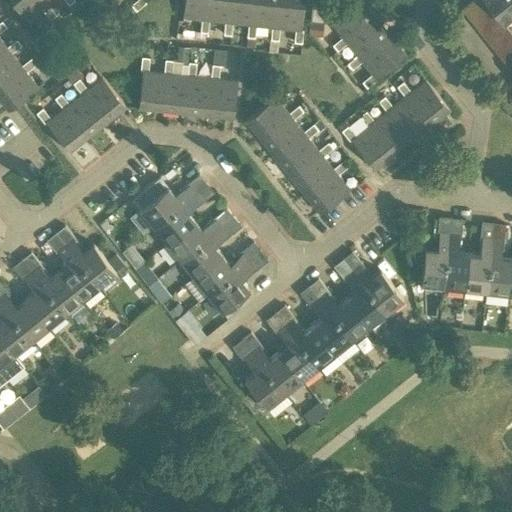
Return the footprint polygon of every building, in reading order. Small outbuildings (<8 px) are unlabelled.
[(45,5),(41,0),(10,0),(26,20),(41,8),(49,18),(55,14),(47,4),(45,5)] [(143,0),(134,0),(130,4),(135,10),(144,2),(143,0)] [(205,19),(207,0),(183,0),(181,16),(192,17),(191,30),(190,38),(205,39),(207,19),(205,19)] [(207,0),(205,19),(207,19),(224,21),(222,34),(230,35),(231,22),(229,22),(231,0),(207,0)] [(254,0),(231,0),(229,22),(231,22),(247,24),(246,36),(253,37),(255,24),(252,24),(254,0)] [(278,0),(254,0),(252,24),(255,24),(270,26),(269,39),(276,40),(278,27),(276,27),(278,0)] [(278,0),(276,27),(278,27),(294,29),(293,41),(289,41),(288,57),(302,59),(303,43),(300,42),(301,30),(300,29),(302,0),(278,0)] [(312,0),(310,19),(323,21),(325,0),(312,0)] [(344,40),(375,16),(361,0),(356,0),(329,21),(341,36),(331,43),(336,50),(346,42),(344,40)] [(487,2),(485,0),(471,0),(460,8),(468,18),(487,2)] [(511,0),(485,0),(487,2),(494,11),(501,20),(503,22),(511,14),(511,0)] [(487,2),(468,18),(475,27),(494,11),(487,2)] [(501,20),(494,11),(475,27),(482,35),(501,20)] [(389,34),(375,16),(344,40),(346,42),(356,55),(346,63),(351,68),(361,60),(359,58),(389,34)] [(501,20),(482,35),(489,44),(508,29),(503,22),(501,20)] [(322,35),(323,22),(309,21),(308,34),(322,35)] [(176,33),(175,36),(190,38),(191,30),(181,29),(181,34),(176,33)] [(511,39),(511,33),(508,29),(489,44),(496,53),(511,39)] [(359,58),(361,60),(370,73),(361,80),(365,86),(375,78),(374,77),(404,53),(389,34),(359,58)] [(6,46),(8,48),(0,54),(0,84),(22,67),(21,65),(10,52),(20,45),(15,39),(6,46)] [(275,51),(276,40),(269,39),(267,50),(275,51)] [(511,54),(511,39),(496,53),(503,62),(511,54)] [(186,65),(188,47),(177,46),(175,64),(186,65)] [(224,64),(225,50),(213,48),(212,63),(224,64)] [(511,69),(511,54),(503,62),(510,71),(511,69)] [(140,68),(141,69),(137,107),(161,110),(165,71),(163,71),(147,69),(149,57),(141,56),(140,68)] [(21,65),(22,67),(0,84),(0,100),(7,110),(37,86),(25,71),(35,63),(30,57),(21,65)] [(165,71),(161,110),(185,112),(189,74),(186,74),(170,72),(171,59),(164,59),(163,71),(165,71)] [(186,74),(189,74),(185,112),(208,115),(212,76),(210,76),(194,74),(195,62),(188,61),(186,74)] [(212,76),(208,115),(232,117),(236,79),(217,77),(218,65),(211,64),(210,76),(212,76)] [(101,75),(86,87),(78,77),(72,82),(80,92),(82,91),(106,121),(125,106),(101,75)] [(424,78),(410,90),(402,80),(396,85),(404,95),(405,93),(430,124),(449,109),(424,78)] [(289,81),(282,86),(286,90),(292,85),(289,82),(289,81)] [(289,114),(288,112),(277,98),(286,91),(286,90),(282,86),(273,93),(274,95),(243,119),(259,138),(289,114)] [(82,91),(80,92),(68,102),(59,92),(54,97),(62,107),(64,105),(88,135),(106,121),(82,91)] [(405,93),(404,95),(391,105),(384,95),(378,100),(386,109),(387,108),(411,139),(430,124),(405,93)] [(288,112),(289,114),(259,138),(273,157),(304,132),(303,131),(293,118),(302,111),(309,105),(304,100),(288,112)] [(64,105),(62,107),(49,117),(41,107),(35,111),(43,122),(45,121),(69,150),(88,135),(64,105)] [(387,108),(386,109),(373,119),(365,110),(360,115),(367,124),(368,123),(393,153),(411,139),(387,108)] [(303,131),(304,132),(273,157),(288,175),(319,151),(317,149),(308,137),(318,129),(319,130),(325,125),(319,118),(303,131)] [(354,134),(348,126),(349,124),(345,120),(338,126),(348,139),(349,138),(374,169),(393,153),(368,123),(367,124),(354,134)] [(317,149),(319,151),(288,175),(303,194),(333,169),(332,168),(322,155),(332,147),(334,149),(340,144),(334,137),(327,142),(326,141),(317,149)] [(332,168),(333,169),(303,194),(318,213),(348,188),(337,174),(346,166),(342,161),(332,168)] [(159,175),(131,198),(138,207),(153,225),(206,183),(198,173),(178,190),(179,191),(174,195),(167,185),(159,175)] [(206,183),(153,225),(166,242),(194,220),(187,210),(191,207),(192,208),(213,192),(206,183)] [(201,228),(194,220),(166,242),(180,259),(233,216),(225,207),(204,223),(205,225),(201,228)] [(437,242),(436,248),(423,247),(419,282),(442,285),(449,217),(438,215),(435,242),(437,242)] [(233,216),(180,259),(193,275),(221,253),(214,244),(218,241),(219,242),(240,226),(233,216)] [(462,218),(449,217),(442,285),(463,287),(467,252),(456,250),(457,245),(459,245),(462,218)] [(467,252),(463,287),(485,289),(493,222),(481,220),(478,247),(480,247),(479,253),(467,252)] [(504,223),(493,222),(485,289),(506,292),(511,256),(499,255),(500,249),(501,249),(504,223)] [(55,232),(97,285),(115,271),(92,243),(83,251),(79,246),(80,245),(64,224),(55,232)] [(97,285),(55,232),(45,239),(62,260),(63,259),(67,263),(58,271),(80,299),(97,285)] [(228,262),(221,253),(193,275),(206,293),(260,250),(252,241),(231,257),(232,259),(228,262)] [(267,259),(260,250),(206,293),(221,310),(249,288),(241,278),(245,275),(246,276),(267,259)] [(80,299),(58,271),(49,278),(46,273),(47,272),(31,251),(21,259),(64,312),(80,299)] [(351,251),(342,258),(384,311),(402,297),(400,294),(394,287),(379,269),(370,277),(368,271),(351,251)] [(384,311),(342,258),(333,265),(349,286),(351,285),(354,289),(345,296),(367,324),(384,311)] [(64,312),(21,259),(12,266),(28,287),(30,286),(33,290),(25,297),(47,325),(64,312)] [(147,279),(162,298),(171,291),(156,272),(147,279)] [(317,277),(308,285),(350,338),(367,324),(345,296),(336,303),(332,299),(334,298),(317,277)] [(25,297),(15,305),(12,300),(13,299),(0,282),(0,301),(30,339),(47,325),(25,297)] [(394,287),(400,294),(405,290),(399,283),(394,287)] [(350,338),(308,285),(299,292),(316,313),(317,312),(320,316),(311,323),(334,351),(350,338)] [(30,339),(0,301),(0,336),(13,352),(30,339)] [(283,304),(274,311),(317,365),(334,351),(311,323),(302,330),(299,326),(300,325),(283,304)] [(175,319),(184,312),(179,305),(170,312),(175,319)] [(317,365),(274,311),(265,319),(282,340),(283,339),(286,343),(277,350),(300,378),(317,365)] [(112,338),(122,330),(116,323),(106,331),(112,338)] [(300,378),(277,350),(269,357),(265,353),(266,352),(250,331),(240,339),(283,392),(300,378)] [(0,362),(13,352),(0,336),(0,362)] [(283,392),(240,339),(231,346),(248,367),(249,365),(253,370),(243,378),(265,406),(283,392)] [(45,393),(57,383),(50,375),(38,385),(45,393)] [(253,415),(254,414),(261,408),(248,392),(241,398),(240,399),(253,415)] [(27,408),(18,397),(6,406),(15,417),(17,415),(27,408)]
